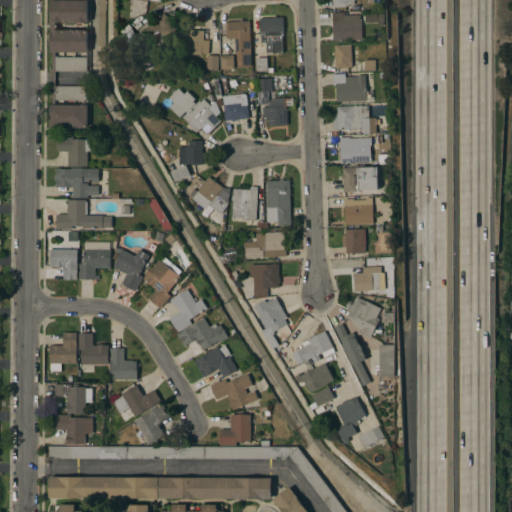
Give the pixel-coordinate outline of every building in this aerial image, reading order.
[(89,0),(89,23),(56,22),(56,30),(88,30),(88,52),(55,52),(55,57),(87,57),(87,72),(55,71),(55,86),(87,86),(87,101),(55,100),(55,105),(88,105),(88,128),(69,127),(69,129),(50,129),(50,124),(50,105),(52,105),(52,52),(51,52),(51,0),(89,0)] [(181,30),(164,48),(154,38),(152,40),(148,37),(149,36),(143,30),(155,19),(157,21),(164,13),(181,30)] [(333,40),(332,22),(343,21),(342,15),(360,15),(360,22),(361,22),(362,39),(333,40)] [(282,17),(283,36),(282,36),(282,52),(273,53),(272,42),(262,43),(261,35),(260,35),(260,18),(282,17)] [(251,66),(237,67),(237,53),(235,53),(235,38),(219,39),(218,22),(239,21),(239,19),(243,19),(243,21),(249,21),(251,66)] [(148,41),(145,45),(141,41),(134,48),(123,38),(133,27),(148,41)] [(204,31),(203,40),(210,40),(209,54),(201,53),(201,55),(195,55),(195,49),(184,48),(185,29),(204,31)] [(350,68),(336,69),(335,56),(334,56),(333,51),(335,51),(334,45),(351,44),(352,67),(350,68)] [(218,70),(206,69),(207,55),(219,56),(218,70)] [(233,55),(234,69),(220,69),(220,56),(233,55)] [(268,71),(257,71),(256,58),(267,57),(268,71)] [(375,60),(364,60),(364,71),(374,71),(375,60)] [(367,100),(337,102),(336,85),(333,85),(333,74),(345,74),(345,77),(357,76),(357,75),(365,75),(367,100)] [(272,78),(273,91),(257,92),(256,79),(272,78)] [(178,88),(185,94),(187,91),(195,99),(193,101),(196,104),(199,100),(201,102),(204,99),(211,106),(208,108),(221,121),(208,134),(201,128),(198,131),(183,117),(188,112),(186,111),(180,117),(170,107),(174,102),(169,98),(178,88)] [(247,95),(249,118),(236,120),(236,121),(232,121),(232,120),(225,121),(223,96),(244,94),(247,95)] [(269,126),(269,120),(263,121),(263,108),(267,107),(267,106),(270,106),(269,102),(275,101),(275,100),(285,100),(285,107),(287,107),(287,125),(269,126)] [(369,106),(369,118),(376,117),(376,119),(380,119),(380,124),(376,124),(376,134),(363,134),(363,128),(351,128),(351,129),(333,130),(333,113),(337,113),(337,106),(369,106)] [(97,152),(88,152),(88,166),(83,166),(82,167),(75,167),(75,166),(68,166),(68,151),(57,151),(57,147),(56,147),(56,140),(57,140),(57,136),(74,136),(74,139),(75,139),(83,139),(97,140),(97,152)] [(371,137),(371,145),(370,145),(371,161),(341,163),(340,145),(338,145),(338,139),(371,137)] [(203,164),(179,164),(179,147),(186,147),(186,146),(189,146),(189,141),(203,141),(203,164)] [(176,182),(171,172),(186,165),(191,175),(176,182)] [(343,179),(341,179),(341,174),(342,174),(342,168),(374,167),(377,167),(378,190),(343,192),(343,179)] [(99,182),(83,182),(83,183),(88,183),(88,186),(98,185),(99,196),(88,196),(88,198),(73,198),(73,187),(57,187),(56,168),(61,168),(61,169),(71,169),(71,168),(83,168),(83,169),(99,169),(99,182)] [(209,177),(224,188),(230,188),(228,206),(221,214),(209,205),(206,209),(192,199),(209,177)] [(291,226),(278,226),(278,222),(267,223),(266,181),(279,180),(279,179),(283,179),(283,180),(290,180),(291,226)] [(233,189),(250,189),(250,186),(258,187),(256,221),(244,220),(244,217),(232,217),(233,189)] [(345,225),(344,199),(353,198),(353,200),(366,199),(366,197),(372,197),(373,224),(345,225)] [(87,215),(103,215),(103,216),(107,216),(107,221),(111,221),(111,227),(103,227),(103,228),(83,228),(83,226),(72,226),(72,229),(57,229),(57,214),(68,214),(68,200),(87,200),(87,215)] [(346,253),(346,247),(342,247),(342,235),(345,235),(345,229),(362,229),(362,241),(365,241),(365,252),(346,253)] [(284,232),(284,250),(286,250),(286,257),(246,258),(245,248),(257,247),(256,233),(284,232)] [(238,259),(226,261),(224,250),(236,248),(238,259)] [(77,280),(63,279),(63,267),(50,267),(51,249),(77,249),(77,280)] [(111,249),(110,270),(107,269),(107,267),(95,267),(95,276),(99,276),(99,279),(79,279),(79,263),(84,263),(84,249),(111,249)] [(140,274),(143,276),(136,291),(122,284),(127,274),(113,267),(117,261),(116,260),(120,253),(120,254),(122,249),(136,256),(139,249),(150,255),(140,274)] [(148,298),(155,290),(154,289),(155,288),(143,278),(160,259),(181,277),(168,293),(171,296),(160,309),(148,298)] [(278,264),(279,277),(281,277),(281,281),(279,281),(279,288),(267,288),(268,295),(255,297),(254,284),(252,284),(251,264),(278,264)] [(381,266),(381,273),(384,273),(385,289),(368,290),(368,291),(355,292),(354,273),(363,273),(363,267),(381,266)] [(189,319),(192,325),(178,334),(168,318),(180,312),(176,306),(174,307),(170,299),(188,289),(196,302),(202,299),(207,308),(189,319)] [(381,308),(376,317),(380,319),(370,338),(359,332),(360,329),(359,328),(359,329),(356,327),(351,325),(353,321),(346,318),(357,296),(381,308)] [(287,318),(285,319),(287,324),(274,332),(275,334),(274,335),(281,348),(276,355),(262,331),(266,329),(253,306),(265,299),(267,302),(276,297),(287,318)] [(205,318),(210,327),(216,323),(217,326),(221,324),(228,337),(218,343),(217,342),(203,351),(199,343),(198,344),(195,340),(184,346),(181,342),(182,341),(178,334),(205,318)] [(334,327),(342,323),(347,335),(353,332),(366,359),(361,362),(370,382),(363,386),(334,327)] [(325,331),(333,348),(298,364),(292,353),(301,349),(301,348),(304,347),(301,342),(325,331)] [(77,363),(61,363),(61,371),(51,371),(51,363),(50,363),(50,345),(63,345),(63,332),(77,332),(77,363)] [(81,364),(81,350),(79,350),(79,333),(93,333),(93,345),(95,345),(95,346),(96,346),(96,345),(108,345),(108,364),(81,364)] [(394,377),(379,377),(379,345),(394,345),(394,377)] [(223,377),(218,369),(204,377),(204,376),(202,377),(201,375),(202,374),(201,371),(200,372),(199,370),(200,370),(199,368),(197,368),(196,367),(197,366),(196,363),(195,364),(193,362),(195,361),(194,360),(199,357),(199,358),(208,353),(207,352),(217,346),(225,359),(229,357),(237,369),(223,377)] [(110,379),(110,348),(124,348),(124,360),(133,360),(133,361),(135,361),(135,360),(137,360),(137,380),(110,379)] [(334,381),(309,392),(304,380),(299,383),(295,376),(300,374),(301,376),(302,376),(301,375),(315,368),(325,363),(334,381)] [(233,410),(228,399),(230,398),(229,396),(228,396),(227,395),(216,399),(210,385),(226,378),(227,382),(247,374),(252,385),(245,388),(247,394),(255,390),(258,399),(233,410)] [(79,384),(79,387),(86,387),(86,388),(93,388),(93,402),(87,402),(87,413),(72,413),(72,414),(67,414),(67,396),(55,396),(55,384),(79,384)] [(135,417),(132,412),(126,415),(124,412),(121,414),(113,402),(122,396),(121,394),(137,385),(143,396),(154,389),(161,401),(135,417)] [(328,387),(334,398),(318,407),(312,395),(328,387)] [(366,416),(357,420),(359,424),(354,426),(357,433),(348,437),(350,441),(344,444),(337,430),(341,428),(340,426),(344,424),(335,406),(348,400),(349,401),(356,397),(366,416)] [(135,421),(163,404),(166,408),(164,410),(166,413),(167,412),(170,417),(159,424),(163,430),(162,430),(165,435),(149,445),(135,421)] [(71,414),(71,418),(94,418),(94,434),(85,434),(85,444),(64,444),(64,442),(66,442),(66,429),(56,429),(56,414),(71,414)] [(236,441),(236,446),(220,445),(220,441),(219,441),(219,434),(220,434),(220,429),(230,429),(230,415),(238,415),(238,414),(245,414),(245,415),(251,415),(251,442),(236,441)] [(379,426),(385,437),(364,448),(358,437),(379,426)] [(127,447),(127,459),(54,459),(54,456),(49,456),(49,446),(127,447)] [(298,447),(346,511),(331,511),(289,455),(284,459),(281,460),(281,456),(276,457),(276,459),(159,459),(159,456),(154,456),(154,458),(128,458),(128,447),(298,447)] [(272,478),(272,499),(49,498),(49,477),(272,478)] [(308,511),(282,511),(273,500),(289,487),(308,511)]
